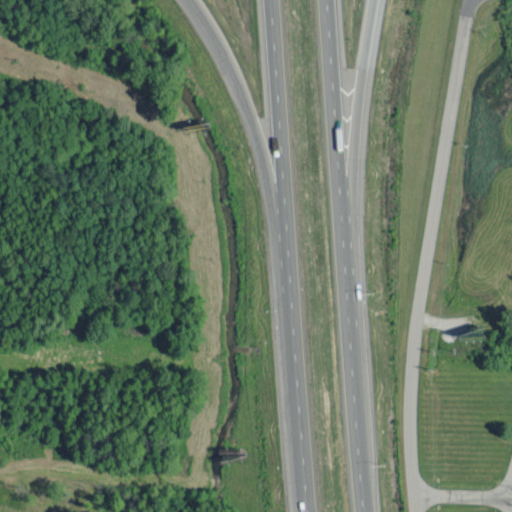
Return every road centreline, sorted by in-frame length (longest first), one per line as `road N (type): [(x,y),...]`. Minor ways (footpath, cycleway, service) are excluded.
road 1 (residential): [(416,511),(416,327),(469,0)]
road 2 (motorway): [(268,0),(301,511)]
road 3 (motorway): [(367,511),(334,0)]
road 4 (motorway): [(195,0),(237,72),(277,190)]
road 5 (motorway): [(344,190),(374,0)]
